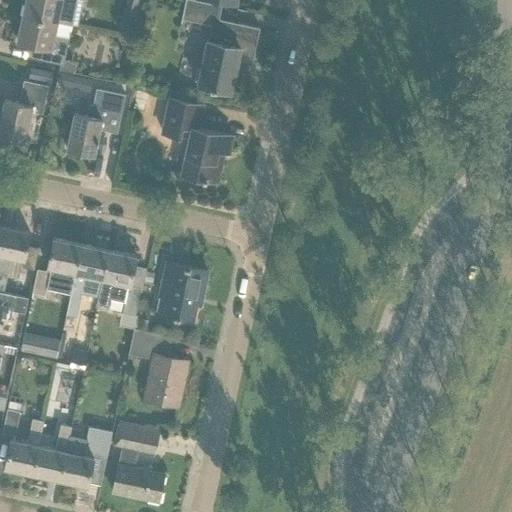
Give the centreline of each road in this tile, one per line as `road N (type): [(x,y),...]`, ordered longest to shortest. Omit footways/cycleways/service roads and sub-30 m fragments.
road 1 (secondary): [(377,511),(459,290),(487,189)]
road 2 (residential): [(202,511),(259,237)]
road 3 (residential): [(259,237),(0,182)]
road 4 (residential): [(259,237),(310,0)]
road 5 (secondary): [(510,0),(481,163),(487,189)]
